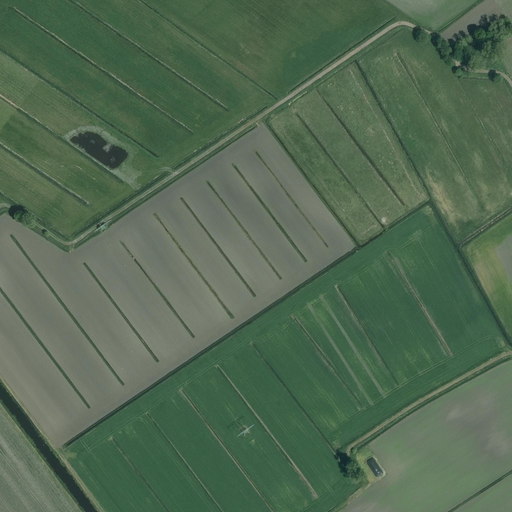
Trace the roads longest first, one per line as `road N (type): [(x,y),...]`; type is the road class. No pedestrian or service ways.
road 1 (track): [(72,243),(397,24),(440,39),(455,63),(503,75),(511,88)]
road 2 (track): [(511,354),(347,448),(360,474)]
road 3 (track): [(0,405),(78,511)]
